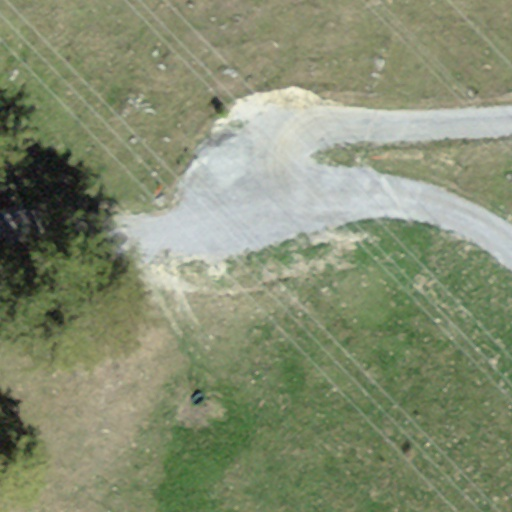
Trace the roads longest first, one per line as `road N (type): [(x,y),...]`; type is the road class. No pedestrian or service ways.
road 1 (track): [(257,201),(321,132),(511,109)]
road 2 (track): [(511,260),(484,226),(370,195),(257,201)]
road 3 (track): [(257,201),(0,201)]
